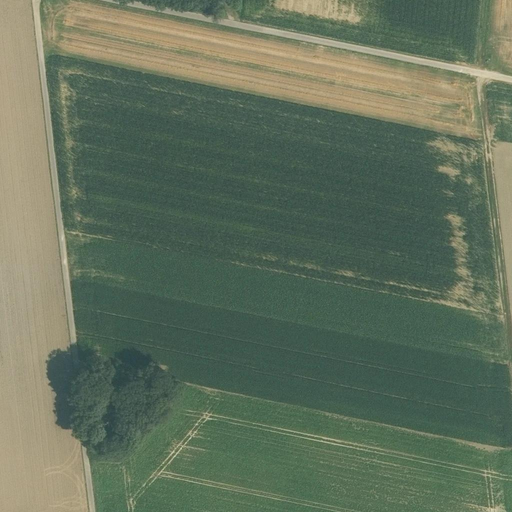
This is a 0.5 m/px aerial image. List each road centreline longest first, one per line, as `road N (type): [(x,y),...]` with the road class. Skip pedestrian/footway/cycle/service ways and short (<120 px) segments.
road 1 (track): [(94,511),(40,0)]
road 2 (track): [(511,393),(475,73)]
